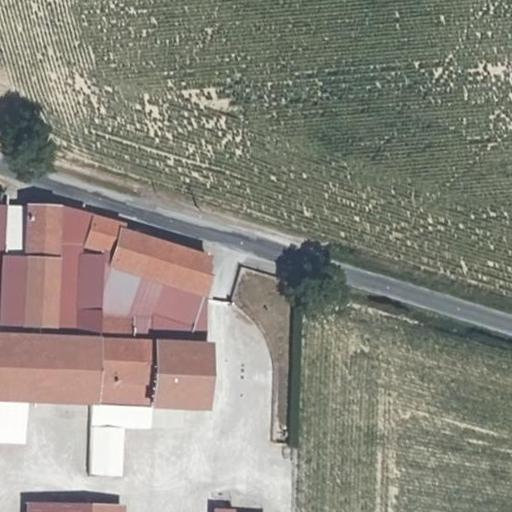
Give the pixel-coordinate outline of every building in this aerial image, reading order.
[(0,258),(16,260),(57,262),(60,264),(60,213),(18,211),(17,228),(0,226),(0,258)] [(101,218),(60,213),(59,336),(13,334),(12,343),(82,348),(85,247),(96,250),(101,218)] [(118,255),(115,272),(215,305),(215,261),(129,234),(129,226),(101,218),(96,250),(118,255)] [(104,271),(103,323),(137,325),(137,352),(151,353),(150,389),(159,389),(158,411),(210,413),(214,352),(212,352),(209,303),(115,272),(118,255),(104,271)] [(60,264),(57,262),(16,260),(13,334),(59,336),(60,264)] [(103,323),(102,349),(100,408),(158,411),(159,389),(150,389),(151,353),(137,352),(137,325),(103,323)] [(0,402),(100,408),(102,349),(82,348),(0,342),(0,402)]
